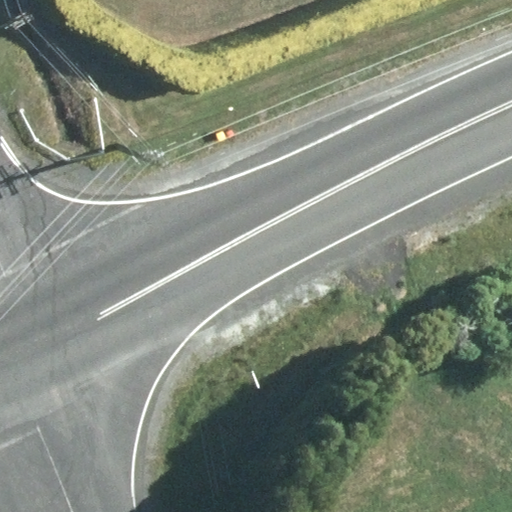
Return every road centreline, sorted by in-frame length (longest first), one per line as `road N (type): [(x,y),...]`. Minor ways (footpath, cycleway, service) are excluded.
road 1 (tertiary): [(15,350),(223,234),(511,97)]
road 2 (unclassified): [(15,350),(68,511)]
